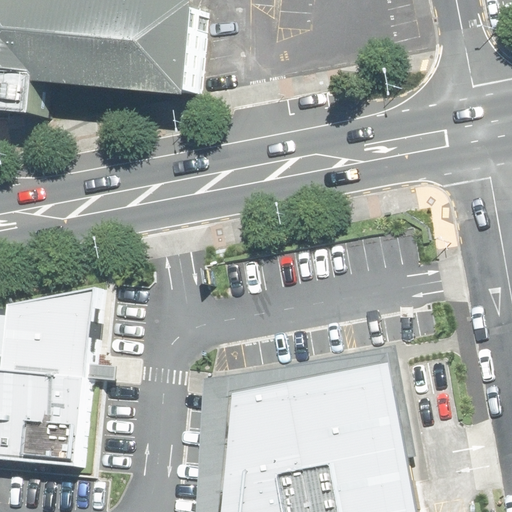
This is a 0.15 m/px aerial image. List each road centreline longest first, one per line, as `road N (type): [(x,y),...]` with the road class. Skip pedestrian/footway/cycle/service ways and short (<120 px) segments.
road 1 (secondary): [(0,226),(485,133)]
road 2 (residential): [(511,285),(485,133)]
road 3 (residential): [(457,0),(485,133)]
